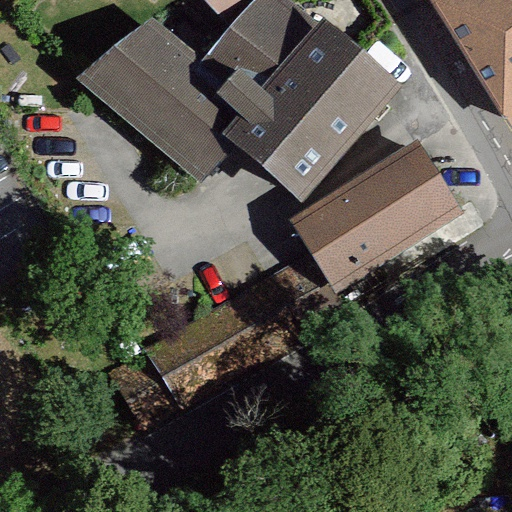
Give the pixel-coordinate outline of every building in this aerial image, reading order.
[(201,0),(228,27),(254,0),(201,0)] [(239,117),(222,133),(238,149),(302,202),(401,85),(291,0),(254,0),(228,27),(205,56),(239,117)] [(511,0),(450,0),(511,91),(511,0)] [(205,56),(151,19),(79,79),(199,183),(238,149),(222,133),(239,117),(205,56)] [(296,223),(345,294),(467,214),(423,139),(296,223)]
